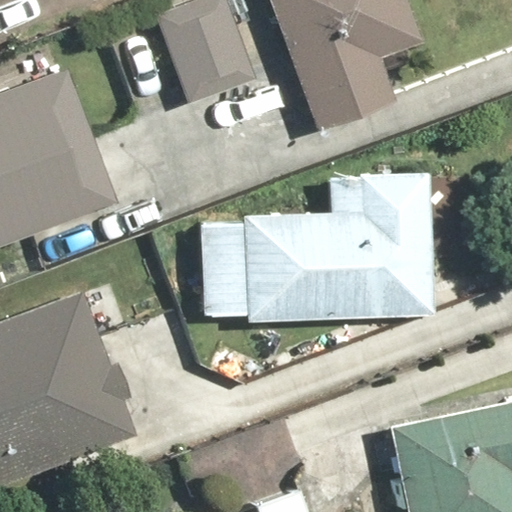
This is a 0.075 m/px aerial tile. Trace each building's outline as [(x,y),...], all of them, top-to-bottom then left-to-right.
[(231,0),(169,0),(150,7),(185,104),(259,77),(231,0)] [(408,0),(257,0),(308,131),(386,102),(372,65),(425,44),(408,0)] [(0,241),(101,201),(48,66),(0,85),(0,241)] [(230,209),(192,209),(192,303),(230,303),(230,308),(422,308),(422,218),(459,218),(459,160),(321,161),(321,200),(230,200),(230,209)] [(82,292),(0,321),(0,487),(134,439),(82,292)] [(511,511),(511,398),(385,420),(400,511),(511,511)] [(303,511),(295,488),(253,504),(256,511),(303,511)]
